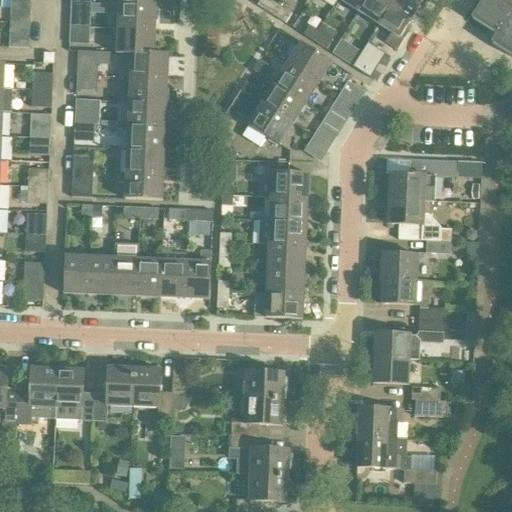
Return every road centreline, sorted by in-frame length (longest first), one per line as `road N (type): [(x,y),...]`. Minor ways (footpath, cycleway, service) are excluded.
road 1 (residential): [(0,334),(331,344)]
road 2 (residential): [(331,344),(351,289),(354,165),(395,102)]
road 3 (residential): [(331,344),(324,503)]
